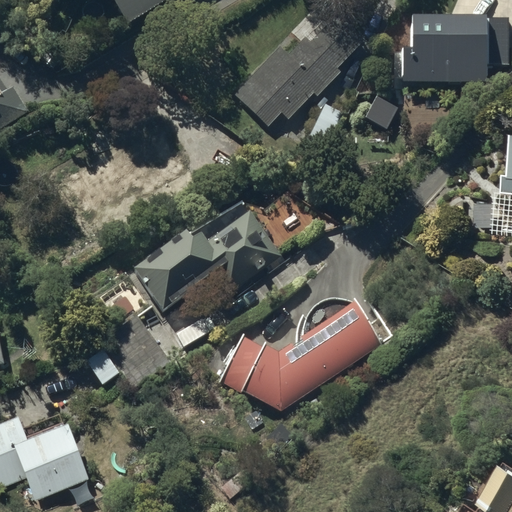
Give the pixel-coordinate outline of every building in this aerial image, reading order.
[(107,0),(125,29),(173,0),(107,0)] [(289,53),(279,45),(235,94),(269,124),(280,111),(289,118),(313,91),(318,95),(341,70),(337,67),(361,39),(328,10),(289,53)] [(506,13),(413,12),(413,45),(403,45),(403,79),(486,80),(486,63),(506,63),(506,13)] [(0,127),(27,111),(12,85),(5,89),(0,80),(0,127)] [(347,113),(325,102),(310,130),(332,142),(347,113)] [(208,186),(159,106),(53,170),(96,241),(123,225),(113,208),(138,193),(143,202),(161,191),(171,208),(208,186)] [(197,223),(134,266),(164,308),(212,275),(224,293),(281,254),(249,209),(207,238),(197,223)] [(384,344),(353,298),(277,347),(244,330),(219,378),(282,410),(384,344)] [(169,358),(136,314),(99,342),(132,386),(169,358)] [(18,413),(0,420),(0,488),(25,479),(33,500),(89,479),(67,421),(27,437),(18,413)] [(465,511),(459,508),(456,511),(511,511),(511,464),(504,459),(477,502),(493,511),(465,511)]
